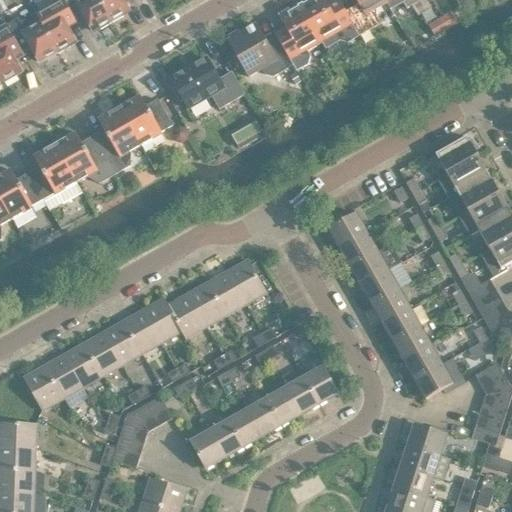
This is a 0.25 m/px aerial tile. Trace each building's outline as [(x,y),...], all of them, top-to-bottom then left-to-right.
[(48,0),(51,3),(34,13),(40,22),(56,51),(57,53),(69,46),(67,44),(74,40),(56,8),(65,3),(62,0),(48,0)] [(70,0),(73,0),(91,30),(98,26),(99,28),(111,22),(109,19),(98,0),(62,0),(65,3),(70,0)] [(98,0),(109,19),(111,22),(122,15),(121,13),(128,9),(122,0),(98,0)] [(358,35),(344,11),(338,1),(328,7),(323,0),(307,0),(299,5),(321,43),(324,48),(338,40),(347,42),(348,41),(358,35)] [(344,11),(358,35),(358,36),(380,23),(372,9),(385,2),(384,0),(356,0),(358,3),(344,11)] [(420,0),(384,0),(385,2),(388,0),(400,0),(406,8),(414,4),(420,0)] [(276,37),(292,65),(296,71),(307,65),(309,56),(306,51),(321,43),(299,5),(289,10),(287,7),(276,13),(286,31),(276,37)] [(15,19),(5,25),(21,52),(30,47),(38,61),(44,57),(45,59),(57,53),(56,51),(40,22),(34,13),(17,23),(15,19)] [(444,29),(455,22),(452,17),(441,23),(444,29)] [(441,23),(432,28),(435,34),(444,29),(441,23)] [(292,65),(276,37),(265,43),(255,24),(238,33),(237,31),(228,36),(229,39),(227,40),(248,77),(261,69),(264,75),(272,77),(281,72),(292,65)] [(15,77),(16,74),(20,71),(13,58),(21,52),(5,25),(0,27),(0,78),(2,82),(6,79),(10,80),(15,77)] [(244,95),(231,72),(218,80),(205,58),(170,79),(175,88),(172,90),(179,102),(182,100),(187,109),(210,96),(218,109),(244,95)] [(145,106),(139,96),(119,108),(140,146),(161,134),(160,132),(172,126),(157,100),(145,106)] [(94,140),(107,163),(114,175),(129,166),(130,152),(140,146),(119,108),(98,120),(106,134),(94,140)] [(257,125),(246,131),(248,136),(249,138),(261,131),(260,129),(257,125)] [(107,163),(94,140),(83,147),(75,133),(54,145),(76,183),(86,177),(99,184),(114,175),(107,163)] [(446,174),(477,157),(466,137),(435,155),(446,174)] [(42,200),(48,210),(60,204),(81,192),(76,183),(54,145),(33,157),(41,171),(30,177),(42,200)] [(448,198),(488,175),(477,157),(446,174),(437,179),(448,198)] [(10,170),(0,175),(0,200),(11,220),(32,208),(31,206),(42,200),(30,177),(18,184),(10,170)] [(459,217),(499,194),(488,175),(448,198),(459,217)] [(411,194),(419,190),(413,179),(405,183),(411,194)] [(400,203),(407,199),(401,188),(393,192),(400,203)] [(418,205),(425,201),(419,190),(411,194),(418,205)] [(470,236),(478,231),(509,213),(499,194),(459,217),(470,236)] [(0,239),(0,240),(0,226),(11,220),(0,200),(0,239)] [(339,249),(366,233),(355,213),(328,229),(339,249)] [(478,231),(489,249),(511,236),(511,217),(509,213),(478,231)] [(415,230),(423,226),(416,215),(409,219),(415,230)] [(433,232),(441,227),(434,216),(427,221),(433,232)] [(422,242),(429,238),(423,226),(415,230),(422,242)] [(439,243),(447,238),(441,227),(433,232),(439,243)] [(350,268),(377,252),(366,233),(339,249),(350,268)] [(511,236),(489,249),(480,254),(493,278),(511,267),(511,236)] [(377,252),(350,268),(360,286),(388,271),(401,263),(390,245),(377,252)] [(437,268),(444,264),(438,252),(430,257),(437,268)] [(454,269),(462,265),(456,254),(448,258),(454,269)] [(227,273),(245,305),(266,293),(247,261),(227,273)] [(443,279),(450,275),(444,264),(437,268),(443,279)] [(468,275),(462,265),(454,269),(467,292),(475,288),(480,285),(473,272),(468,275)] [(388,271),(360,286),(371,305),(398,290),(388,271)] [(227,273),(207,284),(225,316),(245,305),(227,273)] [(467,292),(473,303),(495,291),(489,280),(480,285),(475,288),(467,292)] [(207,284),(187,295),(205,327),(225,316),(207,284)] [(382,324),(409,308),(398,290),(371,305),(382,324)] [(458,306),(465,301),(459,290),(451,294),(458,306)] [(501,301),(495,291),(473,303),(479,314),(501,301)] [(181,332),(180,332),(184,339),(205,327),(187,295),(168,306),(167,307),(181,332)] [(164,299),(143,311),(161,343),(180,332),(181,332),(167,307),(168,306),(164,299)] [(464,317),(472,313),(465,301),(458,306),(464,317)] [(501,301),(479,314),(485,324),(508,311),(507,311),(501,301)] [(392,343),(420,327),(409,308),(382,324),(392,343)] [(161,343),(143,311),(123,322),(141,354),(161,343)] [(507,340),(511,341),(511,337),(511,312),(508,311),(485,324),(491,335),(507,340)] [(141,354),(123,322),(103,334),(121,366),(141,354)] [(420,327),(392,343),(403,361),(431,346),(420,327)] [(479,343),(487,339),(480,327),(473,332),(479,343)] [(267,342),(277,337),(271,328),(262,333),(267,342)] [(297,344),(307,338),(301,329),(292,335),(297,344)] [(258,347),(267,342),(262,333),(253,338),(258,347)] [(121,366),(103,334),(83,345),(102,377),(121,366)] [(486,354),(493,350),(487,339),(479,343),(486,354)] [(102,377),(83,345),(64,356),(82,388),(102,377)] [(268,360),(277,355),(272,346),(263,351),(268,360)] [(403,361),(414,380),(441,365),(431,346),(403,361)] [(226,365),(236,360),(231,351),(221,356),(226,365)] [(259,365),(268,360),(263,351),(254,356),(259,365)] [(82,388),(64,356),(44,367),(62,399),(82,388)] [(217,370),(226,365),(221,356),(212,361),(217,370)] [(181,378),(190,372),(185,363),(176,369),(181,378)] [(479,385),(501,373),(496,363),(474,376),(475,377),(479,385)] [(425,400),(452,384),(441,365),(414,380),(425,400)] [(62,399),(44,367),(23,379),(41,411),(62,399)] [(230,381),(240,376),(234,367),(225,372),(230,381)] [(338,394),(323,367),(303,378),(318,405),(338,394)] [(172,383),(181,378),(176,369),(166,374),(172,383)] [(221,387),(230,381),(225,372),(216,378),(221,387)] [(501,373),(479,385),(485,395),(511,392),(501,373)] [(303,378),(284,389),(299,415),(318,405),(303,378)] [(187,393),(196,388),(191,379),(182,384),(187,393)] [(144,399),(153,394),(148,384),(139,390),(144,399)] [(178,398),(187,393),(182,384),(173,389),(178,398)] [(266,400),(281,426),(299,415),(284,389),(266,400)] [(135,404),(144,399),(139,390),(129,395),(135,404)] [(505,413),(511,392),(485,395),(481,405),(505,413)] [(159,397),(148,404),(160,425),(171,419),(159,397)] [(266,400),(247,410),(262,437),(281,426),(266,400)] [(147,433),(160,425),(148,404),(126,416),(147,433)] [(478,416),(502,423),(505,413),(481,405),(478,416)] [(228,421),(243,447),(262,437),(247,410),(228,421)] [(116,427),(119,417),(109,414),(106,424),(116,427)] [(126,416),(119,437),(143,445),(147,433),(126,416)] [(478,416),(475,426),(499,434),(502,423),(478,416)] [(228,421),(209,432),(224,458),(243,447),(228,421)] [(35,424),(0,423),(0,446),(34,448),(35,424)] [(112,438),(116,427),(106,424),(103,434),(112,438)] [(414,424),(407,446),(439,457),(446,435),(414,424)] [(471,439),(495,446),(499,434),(475,426),(471,439)] [(224,458),(209,432),(190,443),(205,469),(224,458)] [(119,437),(115,449),(139,457),(143,445),(119,437)] [(0,446),(0,469),(33,471),(34,448),(0,446)] [(112,459),(115,449),(105,446),(102,456),(112,459)] [(449,460),(439,457),(407,446),(400,467),(433,477),(442,480),(449,460)] [(501,450),(488,446),(485,455),(498,459),(501,450)] [(135,469),(139,457),(115,449),(112,459),(111,461),(135,469)] [(498,459),(485,455),(481,467),(498,473),(502,460),(498,459)] [(109,469),(111,461),(112,459),(102,456),(99,466),(109,469)] [(393,487),(426,498),(433,477),(400,467),(393,487)] [(0,469),(0,492),(33,494),(33,471),(0,469)] [(474,491),(476,482),(464,478),(461,487),(474,491)] [(112,492),(115,482),(105,479),(102,489),(112,492)] [(150,479),(143,501),(175,511),(178,511),(185,490),(150,479)] [(95,493),(96,487),(98,483),(88,480),(85,490),(95,493)] [(387,508),(399,511),(430,511),(435,501),(426,498),(393,487),(387,508)] [(471,498),(474,491),(461,487),(459,495),(471,498)] [(109,502),(112,492),(102,489),(99,499),(109,502)] [(490,501),(492,493),(480,489),(478,497),(490,501)] [(91,503),(95,493),(85,490),(81,500),(91,503)] [(0,492),(0,511),(31,511),(33,494),(0,492)] [(487,509),(490,501),(478,497),(475,505),(487,509)] [(139,511),(175,511),(143,501),(139,511)]
